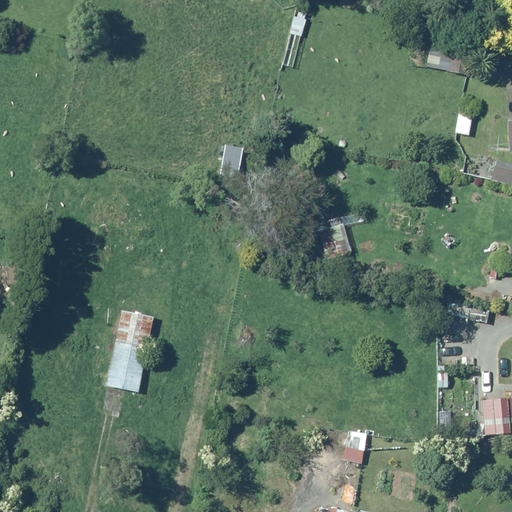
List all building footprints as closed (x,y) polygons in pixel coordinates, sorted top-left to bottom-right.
[(305,18),(294,15),(283,64),(292,67),(305,18)] [(428,43),(422,65),(463,77),(469,55),(428,43)] [(408,94),(387,89),(381,118),(401,123),(408,94)] [(379,117),(385,95),(371,92),(367,115),(379,117)] [(471,115),(458,112),(453,131),(468,134),(471,115)] [(511,119),(506,119),(507,151),(511,151),(511,163),(495,159),(489,179),(511,185),(511,119)] [(338,256),(330,227),(317,229),(325,260),(338,256)] [(140,392),(155,316),(123,310),(109,386),(140,392)] [(77,354),(77,353),(77,352),(77,351),(76,351),(76,350),(76,349),(75,349),(75,348),(74,348),(74,347),(73,347),(72,347),(72,346),(71,346),(70,346),(69,346),(68,346),(67,346),(66,346),(66,347),(65,347),(64,347),(64,348),(63,348),(63,349),(62,349),(62,350),(61,350),(61,351),(61,352),(61,353),(61,354),(61,355),(61,356),(61,357),(61,358),(62,358),(62,359),(63,360),(64,361),(65,361),(65,362),(66,362),(67,362),(68,362),(68,363),(69,363),(70,362),(71,362),(72,362),(73,362),(73,361),(74,361),(74,360),(75,360),(75,359),(76,359),(76,358),(77,357),(77,356),(77,355),(77,354)] [(45,401),(36,460),(39,460),(38,468),(82,475),(83,468),(86,469),(99,399),(91,397),(92,392),(64,387),(61,403),(45,401)] [(511,400),(483,402),(485,436),(511,435),(511,400)] [(366,434),(348,431),(345,446),(363,450),(366,434)] [(455,494),(446,493),(442,496),(439,511),(454,511),(458,498),(455,494)]
